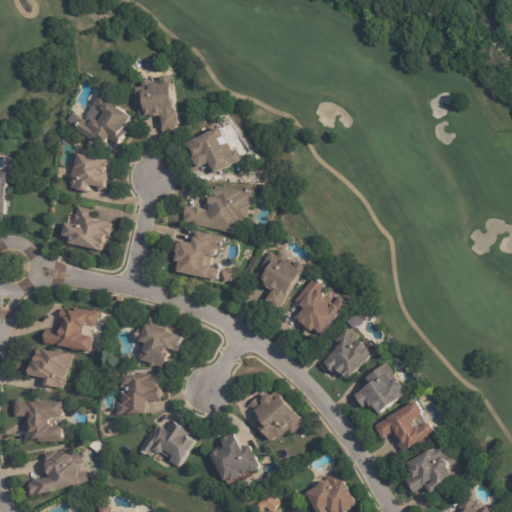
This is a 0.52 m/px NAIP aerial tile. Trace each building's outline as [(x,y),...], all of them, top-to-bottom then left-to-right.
[(175,76),(178,107),(181,107),(181,113),(182,113),(183,118),(182,118),(182,122),(180,122),(180,125),(178,125),(179,131),(164,133),(163,123),(165,123),(164,112),(155,113),(155,111),(140,113),(137,85),(145,84),(144,79),(154,78),(154,80),(165,79),(164,73),(174,72),(175,76)] [(106,96),(109,98),(110,97),(134,114),(128,124),(132,126),(120,143),(111,137),(103,148),(77,129),(82,123),(88,127),(92,122),(87,119),(89,116),(88,115),(96,103),(95,103),(102,94),(106,96)] [(224,126),(228,134),(223,137),(225,142),(223,142),(225,145),(231,142),(235,151),(240,148),(245,160),(241,162),(241,161),(218,172),(214,165),(213,165),(211,162),(199,168),(193,155),(196,153),(195,151),(193,153),(188,142),(223,125),(224,126)] [(82,153),(105,157),(108,160),(111,161),(113,164),(112,169),(110,178),(109,177),(108,187),(91,184),(90,191),(72,188),(72,186),(71,184),(72,180),(74,178),(75,167),(73,166),(75,153),(80,154),(80,153),(82,153)] [(8,176),(7,213),(0,213),(0,171),(8,171),(8,176)] [(221,185),(245,189),(245,191),(255,193),(253,203),(252,203),(249,217),(244,216),(243,224),(241,224),(240,234),(184,223),(188,206),(194,207),(194,206),(208,209),(208,210),(210,211),(211,203),(210,203),(212,194),(217,195),(219,185),(221,185)] [(94,211),(96,212),(95,218),(100,218),(99,220),(116,224),(112,240),(109,239),(106,251),(72,244),(71,240),(72,237),(66,235),(68,223),(77,225),(77,222),(76,220),(76,217),(78,216),(80,208),(94,211)] [(225,240),(225,241),(227,242),(225,248),(224,248),(223,252),(219,252),(219,254),(215,258),(213,258),(212,266),(213,267),(212,268),(221,270),(219,280),(209,278),(209,277),(181,271),(181,272),(177,271),(177,270),(176,270),(176,267),(178,268),(179,262),(177,261),(179,251),(178,251),(179,243),(181,243),(182,240),(194,242),(196,232),(225,237),(225,240)] [(307,267),(288,294),(290,295),(282,307),(269,299),(276,288),(268,282),(269,281),(258,274),(268,259),(266,258),(269,255),(270,255),(273,251),(279,255),(281,251),(289,256),(287,258),(296,264),(299,260),(307,266),(307,267)] [(326,296),(323,299),(332,306),(341,295),(350,302),(322,336),(302,320),(301,321),(298,318),(300,316),(299,316),(306,307),(303,305),(303,306),(301,305),(296,301),(315,277),(319,280),(320,278),(323,281),(322,282),(326,285),(322,290),(326,293),(326,296)] [(95,325),(88,324),(85,325),(85,329),(86,333),(94,334),(96,337),(94,349),(93,349),(93,351),(83,349),(80,350),(73,349),(71,346),(47,342),(49,328),(63,331),(64,324),(65,325),(66,318),(62,318),(64,308),(68,309),(68,306),(101,312),(99,323),(96,326),(95,325)] [(355,315),(363,322),(357,329),(349,322),(355,315)] [(168,329),(172,330),(171,332),(184,336),(181,346),(182,346),(180,351),(170,347),(167,355),(171,355),(169,360),(168,360),(165,367),(158,365),(156,367),(154,366),(151,363),(139,360),(140,356),(139,355),(140,352),(142,350),(143,349),(145,350),(148,342),(144,341),(143,342),(136,339),(139,328),(145,330),(147,325),(148,324),(151,316),(169,322),(167,329),(168,329)] [(374,353),(349,379),(344,374),(345,372),(341,367),(336,372),(326,362),(339,348),(338,348),(341,345),(335,340),(348,328),(360,340),(364,341),(369,345),(369,348),(370,347),(372,349),(375,347),(378,350),(374,353)] [(51,385),(47,385),(48,376),(31,374),(33,358),(37,359),(38,353),(42,354),(42,347),(70,352),(70,353),(75,353),(73,367),(70,367),(69,374),(67,375),(67,378),(68,379),(67,384),(65,386),(64,387),(51,385)] [(390,364),(396,371),(394,372),(399,378),(400,377),(406,387),(404,389),(408,393),(404,398),(403,396),(385,411),(380,405),(378,406),(373,400),(367,405),(364,402),(362,404),(356,397),(359,394),(358,394),(361,391),(361,392),(372,382),(368,377),(388,363),(389,364),(390,363),(390,364)] [(161,385),(161,388),(162,388),(162,396),(163,396),(163,402),(149,403),(149,407),(148,407),(149,413),(126,414),(126,416),(118,416),(118,404),(123,404),(123,394),(130,393),(130,391),(129,391),(129,386),(131,386),(131,384),(130,384),(130,385),(123,386),(123,383),(122,382),(122,379),(123,379),(123,376),(153,374),(153,375),(160,375),(160,384),(161,384),(161,385)] [(282,394),(300,413),(301,413),(304,416),(303,417),(307,422),(294,433),(290,429),(282,436),(277,436),(272,440),(257,424),(263,418),(264,419),(264,418),(258,412),(258,413),(252,407),(250,409),(248,407),(258,398),(259,398),(262,396),(264,398),(265,396),(267,394),(269,393),(271,393),(274,395),(278,399),(282,394)] [(425,414),(419,417),(419,421),(417,422),(419,426),(421,424),(425,425),(430,422),(435,422),(440,430),(439,431),(441,434),(418,448),(416,445),(406,452),(401,444),(406,440),(404,436),(402,438),(398,432),(401,431),(399,428),(385,437),(378,425),(401,411),(400,410),(406,406),(407,407),(420,399),(427,410),(426,414),(425,414)] [(55,416),(54,418),(51,418),(52,422),(53,422),(56,424),(62,424),(66,426),(66,441),(40,441),(40,437),(27,438),(27,428),(33,428),(33,424),(30,424),(30,417),(32,417),(32,413),(31,413),(31,416),(17,416),(17,401),(66,400),(66,412),(63,415),(56,415),(55,416)] [(176,420),(190,431),(188,434),(198,441),(180,466),(172,460),(173,459),(163,451),(162,453),(157,450),(153,455),(150,453),(149,455),(145,452),(146,451),(142,449),(159,425),(163,427),(164,426),(169,429),(175,420),(176,420)] [(237,434),(238,437),(240,436),(245,447),(251,444),(263,465),(261,466),(260,468),(255,471),(252,470),(236,479),(234,476),(229,479),(219,462),(216,464),(210,452),(226,443),(223,439),(232,434),(232,435),(236,433),(237,434)] [(452,465),(457,474),(460,478),(434,492),(430,484),(417,491),(410,479),(417,475),(410,462),(446,442),(453,455),(448,458),(449,459),(451,461),(452,463),(452,465)] [(82,456),(84,465),(81,465),(83,474),(88,472),(91,483),(83,485),(82,483),(56,490),(56,491),(34,497),(31,483),(52,478),(49,464),(46,462),(45,458),(47,456),(75,449),(77,456),(81,455),(82,456)] [(350,511),(348,511),(320,511),(309,492),(322,484),(322,482),(325,480),(326,479),(329,479),(328,477),(341,469),(360,503),(354,506),(355,508),(350,511)] [(277,509),(274,511),(273,511),(268,507),(262,510),(259,503),(271,497),(273,495),(277,498),(278,497),(280,498),(278,500),(282,502),(277,509)] [(495,511),(463,511),(458,506),(470,495),(478,504),(480,503),(485,510),(490,506),(495,511)]
